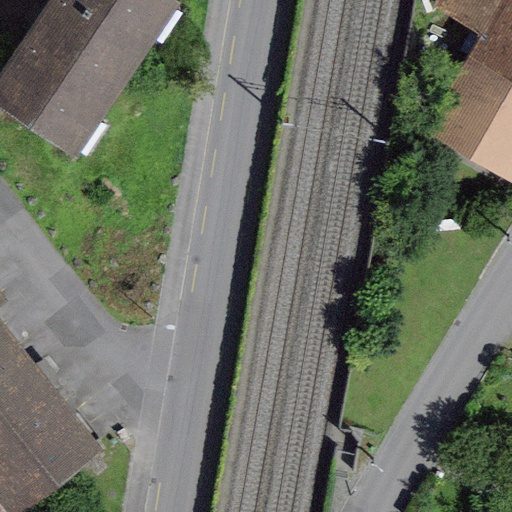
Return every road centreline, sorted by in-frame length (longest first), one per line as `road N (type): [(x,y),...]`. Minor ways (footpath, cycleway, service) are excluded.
road 1 (tertiary): [(261,0),(177,511)]
road 2 (residential): [(373,511),(511,280)]
